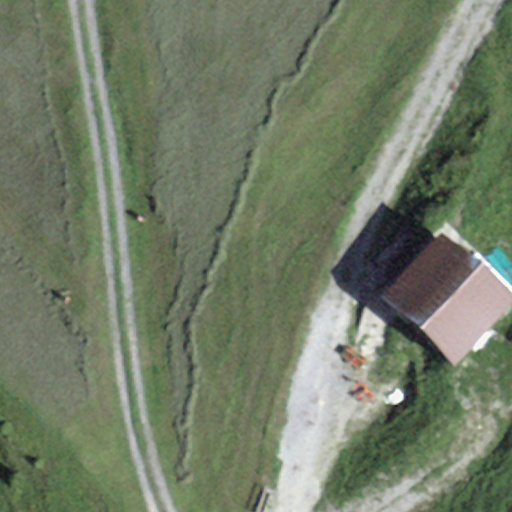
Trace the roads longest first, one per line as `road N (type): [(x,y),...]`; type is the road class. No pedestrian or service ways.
road 1 (track): [(310,511),(339,423),(339,335),(352,262),(473,0)]
road 2 (track): [(164,511),(129,381),(82,0)]
road 3 (track): [(416,511),(454,475),(511,394)]
